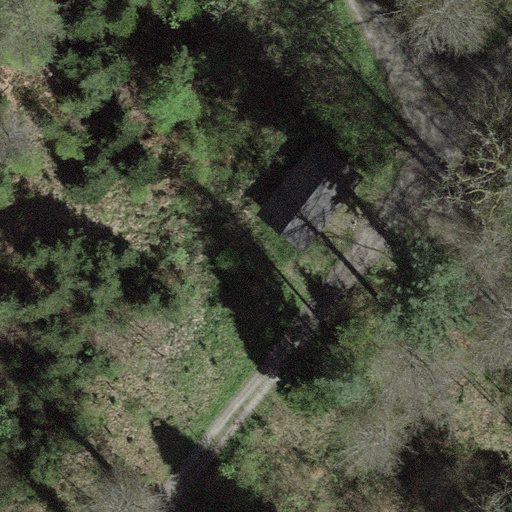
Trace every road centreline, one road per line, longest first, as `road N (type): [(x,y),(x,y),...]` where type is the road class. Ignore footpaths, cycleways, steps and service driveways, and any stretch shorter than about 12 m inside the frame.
road 1 (track): [(169,511),(230,417),(401,286),(492,237)]
road 2 (track): [(511,274),(364,0)]
